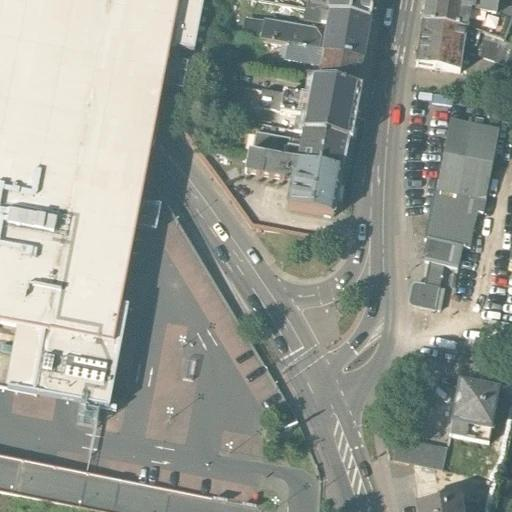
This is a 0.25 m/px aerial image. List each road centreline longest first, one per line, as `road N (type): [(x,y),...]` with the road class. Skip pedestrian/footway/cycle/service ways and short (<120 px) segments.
road 1 (primary): [(60,0),(153,147),(223,237)]
road 2 (tertiary): [(403,0),(383,141),(383,227)]
road 3 (tertiary): [(383,227),(351,272),(324,292),(282,287),(223,237)]
road 4 (primary): [(223,237),(322,391)]
road 5 (primary): [(365,511),(322,391)]
road 6 (tertiary): [(322,391),(355,391),(374,378),(388,352),(383,315)]
